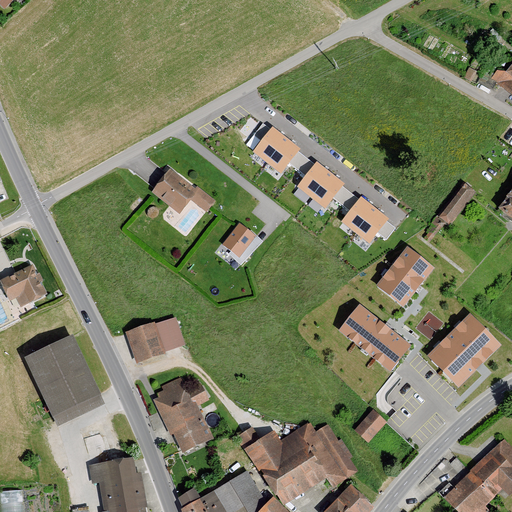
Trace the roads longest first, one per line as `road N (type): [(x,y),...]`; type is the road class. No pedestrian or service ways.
road 1 (unclassified): [(35,207),(360,23)]
road 2 (tertiary): [(172,511),(35,207)]
road 3 (secondary): [(384,511),(460,426),(511,387)]
road 4 (unclassified): [(360,23),(511,111)]
